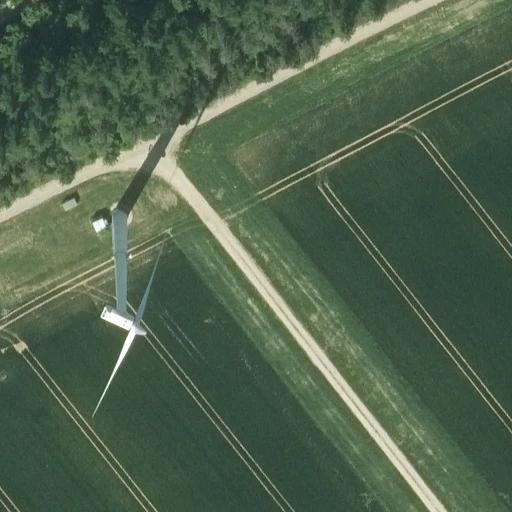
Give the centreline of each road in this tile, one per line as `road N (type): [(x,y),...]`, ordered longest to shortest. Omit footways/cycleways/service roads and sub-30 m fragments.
road 1 (track): [(438,511),(142,141)]
road 2 (track): [(417,0),(0,215)]
